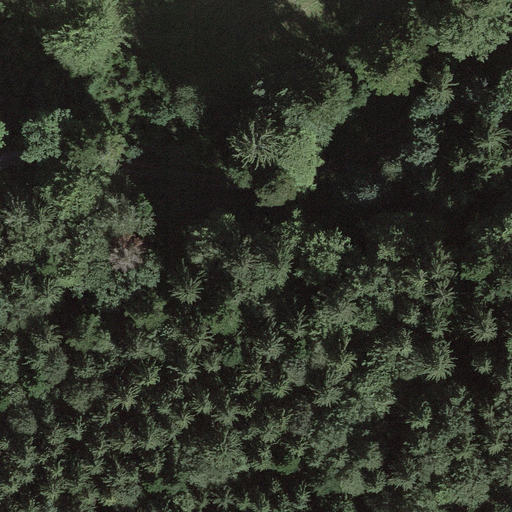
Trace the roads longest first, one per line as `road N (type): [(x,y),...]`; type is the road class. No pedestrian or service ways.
road 1 (track): [(0,160),(49,151),(215,179),(275,181),(319,171),(438,99),(511,21)]
road 2 (track): [(97,511),(222,460),(397,476),(511,462)]
